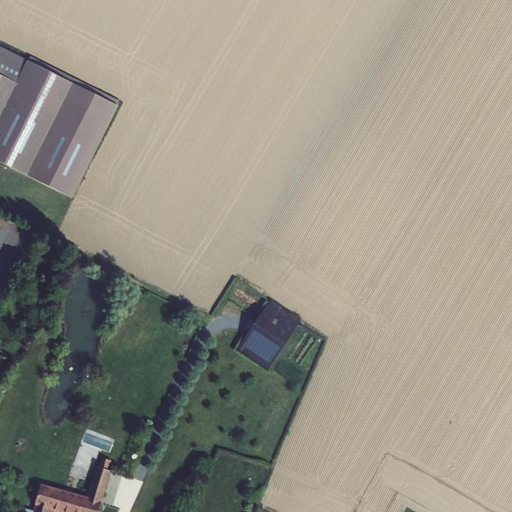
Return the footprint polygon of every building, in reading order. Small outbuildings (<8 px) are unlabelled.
[(0,74),(17,83),(0,116),(0,162),(27,175),(73,83),(0,46),(0,74)] [(31,55),(29,59),(62,76),(64,71),(31,55)] [(0,116),(17,83),(0,74),(0,116)] [(73,83),(27,175),(73,199),(119,106),(73,83)] [(254,322),(236,350),(267,370),(290,337),(304,347),(316,331),(300,320),(301,319),(270,299),(268,301),(260,296),(247,317),(254,322)] [(51,511),(53,511),(97,511),(101,502),(102,503),(111,472),(95,467),(91,482),(79,479),(75,494),(41,484),(34,505),(35,506),(33,511),(51,511)]
